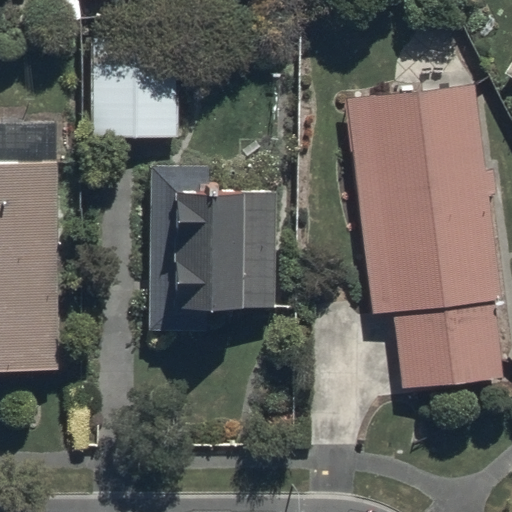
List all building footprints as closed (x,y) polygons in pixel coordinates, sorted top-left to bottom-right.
[(92,40),(91,141),(100,147),(181,148),(182,41),(92,40)] [(511,46),(496,72),(511,81),(511,46)] [(500,380),(473,84),(357,95),(384,390),(500,380)] [(0,376),(51,377),(53,159),(0,158),(0,376)] [(149,166),(140,336),(262,343),(271,172),(149,166)]
